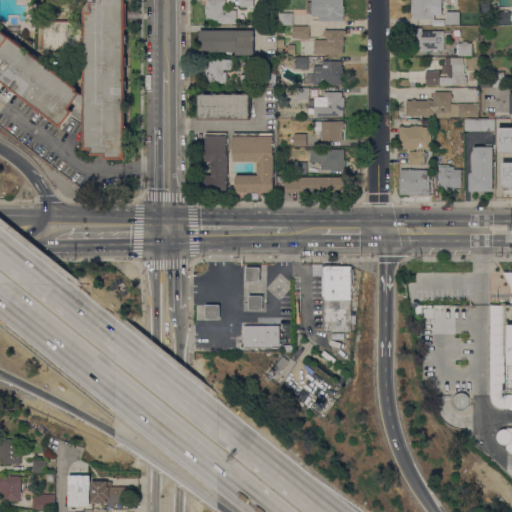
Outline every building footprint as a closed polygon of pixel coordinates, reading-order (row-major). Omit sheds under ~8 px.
[(85,94),(83,94),(83,85),(84,85),(84,44),(83,35),(85,35),(84,0),(126,0),(126,3),(128,3),(128,29),(126,29),(126,35),(128,35),(128,43),(126,43),(126,57),(128,57),(128,66),(126,66),(126,81),(128,81),(128,89),(126,89),(126,103),(128,103),(128,112),(126,112),(126,149),(127,149),(128,157),(126,157),(126,159),(105,159),(105,155),(92,155),(92,149),(85,150),(85,140),(83,140),(83,132),(85,132),(85,125),(84,125),(84,109),(85,109),(85,104),(85,96),(85,94)] [(206,23),(206,19),(206,16),(206,14),(206,4),(207,4),(207,0),(226,0),(226,5),(223,5),(223,10),(237,10),(237,24),(222,23),(206,23)] [(321,16),(312,16),(312,13),(307,13),(307,2),(312,2),(312,0),(343,0),(343,6),(344,6),(344,21),(321,21),(321,16)] [(440,0),(440,14),(434,14),(434,19),(413,19),(413,14),(411,14),(411,6),(412,6),(412,0),(440,0)] [(482,12),(482,0),(491,0),(491,12),(482,12)] [(237,13),(241,7),(245,7),(250,9),(250,18),(242,20),(237,13)] [(460,11),(460,24),(446,24),(446,11),(460,11)] [(511,23),(498,24),(498,15),(495,15),(495,12),(511,12),(511,23)] [(280,25),(280,13),(293,13),(293,25),(280,25)] [(82,20),(82,53),(41,53),(41,20),(82,20)] [(292,26),(309,26),(309,39),(292,39),(292,31),(291,31),(291,28),(292,28),(292,26)] [(422,27),(422,31),(444,30),(444,50),(429,50),(429,51),(415,51),(415,40),(411,40),(411,27),(422,27)] [(70,108),(74,111),(62,128),(60,126),(59,128),(52,123),(53,121),(42,113),(41,114),(28,104),(29,103),(13,91),(13,92),(6,87),(7,86),(0,80),(0,28),(13,38),(17,33),(23,38),(20,42),(23,44),(22,45),(34,54),(34,53),(46,62),(45,63),(58,73),(59,71),(72,82),(71,82),(79,88),(77,90),(82,93),(81,94),(77,99),(70,108)] [(254,30),(254,55),(236,54),(236,51),(212,51),(212,50),(200,50),(200,30),(254,30)] [(314,40),(327,40),(327,38),(326,38),(325,36),(324,36),(324,30),(343,30),(346,30),(346,35),(344,35),(344,44),(343,44),(343,53),(314,54),(314,40)] [(458,42),(462,42),(462,41),(468,41),(468,43),(472,43),(472,55),(458,55),(458,42)] [(308,68),(295,68),(296,57),(308,57),(308,68)] [(426,85),(426,71),(440,70),(440,77),(447,77),(447,73),(442,74),(442,65),(445,65),(445,57),(463,57),(463,64),(464,64),(464,73),(465,72),(465,76),(467,76),(467,85),(426,85)] [(206,83),(206,59),(224,58),(224,59),(233,59),(233,69),(224,69),(224,72),(227,72),(227,83),(206,83)] [(314,65),(323,65),(323,61),(341,61),(341,66),(343,66),(343,74),(342,74),(342,84),(314,84),(314,74),(314,65)] [(241,74),(257,74),(257,70),(273,70),(273,86),(241,87),(241,74)] [(504,88),(480,87),(480,79),(493,79),(493,72),(504,72),(504,88)] [(295,100),(295,99),(293,99),(293,95),(288,95),(288,89),(296,89),(296,88),(309,88),(309,92),(310,92),(310,95),(309,95),(309,100),(295,100)] [(324,91),(342,92),(342,97),(344,97),(344,106),(343,106),(343,116),(314,115),(314,96),(324,97),(324,91)] [(412,100),(412,99),(416,99),(416,100),(427,100),(427,99),(431,99),(431,100),(433,100),(433,97),(435,97),(435,91),(451,91),(451,95),(452,95),(452,99),(451,99),(451,103),(458,103),(477,103),(477,116),(442,116),(442,117),(436,117),(436,115),(407,115),(407,100),(412,100)] [(198,118),(198,92),(251,92),(252,118),(198,118)] [(85,104),(77,99),(81,94),(85,96),(85,104)] [(464,130),(464,119),(495,119),(495,130),(464,130)] [(321,140),(321,137),(319,137),(319,130),(314,130),(314,121),(321,121),(338,121),(338,120),(344,120),(344,129),(342,129),(342,140),(321,140)] [(411,126),(411,125),(422,125),(422,127),(431,127),(431,149),(424,149),(424,151),(425,151),(425,157),(428,157),(428,163),(425,163),(425,165),(409,165),(409,151),(417,151),(417,149),(414,149),(414,150),(410,150),(410,149),(399,149),(399,126),(411,126)] [(495,131),(509,131),(509,137),(504,137),(509,137),(508,151),(495,151),(495,131)] [(227,133),(227,155),(228,155),(228,176),(227,189),(227,191),(221,191),(221,189),(204,189),(204,175),(211,175),(212,161),(206,161),(206,132),(227,133)] [(273,133),(273,136),(274,136),(273,155),(274,155),(274,192),(236,192),(236,175),(257,175),(257,161),(233,161),(233,133),(273,133)] [(307,134),(307,146),(294,146),(294,133),(307,134)] [(469,191),(469,173),(471,173),(471,172),(473,172),(473,152),(474,152),(474,147),(485,146),(485,143),(492,143),(492,146),(493,146),(493,191),(469,191)] [(321,162),(311,162),(311,159),(310,159),(310,155),(311,155),(311,149),(344,149),(344,159),(346,159),(345,166),(344,166),(344,170),(321,169),(321,162)] [(307,162),(307,174),(294,174),(294,162),(307,162)] [(507,166),(507,163),(511,163),(511,191),(500,191),(500,165),(507,166)] [(462,187),(454,187),(454,190),(445,190),(445,187),(441,187),(441,182),(439,182),(439,164),(449,164),(449,166),(454,166),(454,169),(462,169),(462,187)] [(430,170),(430,195),(422,194),(422,195),(407,195),(408,194),(400,194),(400,169),(430,170)] [(285,192),(285,177),(344,177),(344,182),(345,182),(345,188),(344,188),(344,192),(285,192)] [(323,266),(323,264),(340,264),(340,266),(351,266),(351,281),(353,281),(353,288),(351,288),(351,316),(356,316),(356,321),(351,321),(351,331),(331,331),(331,333),(323,333),(323,296),(322,296),(322,266),(323,266)] [(260,281),(246,281),(246,266),(261,267),(260,281)] [(511,390),(508,390),(508,354),(504,354),(505,395),(511,395),(511,408),(502,408),(500,407),(497,406),(494,404),(492,401),(491,398),(491,396),(491,304),(510,304),(510,285),(503,272),(511,272),(511,390)] [(249,295),(263,295),(263,310),(249,310),(249,295)] [(414,307),(413,306),(413,305),(413,303),(414,302),(415,301),(417,302),(418,303),(419,305),(433,304),(433,308),(423,308),(423,319),(416,319),(416,308),(414,307)] [(220,319),(205,319),(206,304),(220,305),(220,319)] [(244,347),(244,326),(280,325),(280,347),(244,347)] [(289,361),(278,375),(272,370),(283,356),(289,361)] [(453,405),(453,404),(453,400),(431,400),(431,395),(455,395),(457,394),(458,393),(460,392),(462,392),(464,393),(466,394),(468,395),(470,398),(469,405),(468,407),(467,408),(464,409),(462,410),(460,410),(458,409),(456,408),(455,406),(453,405)] [(507,427),(511,427),(511,452),(507,449),(508,444),(504,444),(501,444),(499,442),(498,440),(497,437),(498,434),(499,431),(501,429),(504,428),(507,428),(507,427)] [(0,439),(21,439),(21,463),(3,464),(3,463),(2,463),(2,457),(0,457),(0,439)] [(33,460),(46,460),(46,472),(33,472),(33,460)] [(69,506),(69,498),(68,498),(68,493),(68,489),(68,484),(68,475),(90,475),(90,506),(69,506)] [(21,477),(27,477),(27,483),(34,483),(34,493),(21,493),(21,501),(1,501),(1,494),(0,494),(0,476),(21,476),(21,477)] [(107,481),(107,482),(111,482),(111,486),(127,486),(127,503),(123,503),(123,502),(115,502),(115,507),(108,507),(108,502),(92,502),(92,481),(107,481)] [(33,496),(39,496),(39,494),(55,494),(55,510),(33,509),(33,496)]
